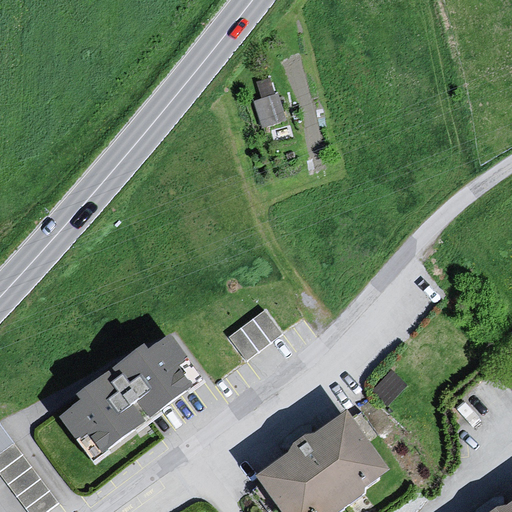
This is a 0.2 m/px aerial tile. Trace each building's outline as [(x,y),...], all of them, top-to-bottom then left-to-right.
[(264,123),(288,115),(279,89),(255,97),(264,123)] [(267,306),(229,333),(246,357),(284,330),(267,306)] [(177,342),(120,376),(158,422),(207,383),(177,342)] [(158,422),(120,376),(83,403),(88,408),(64,421),(97,465),(158,422)] [(299,456),(266,481),(287,511),(347,511),(398,474),(355,416),(325,439),(318,438),(300,450),(299,456)]
